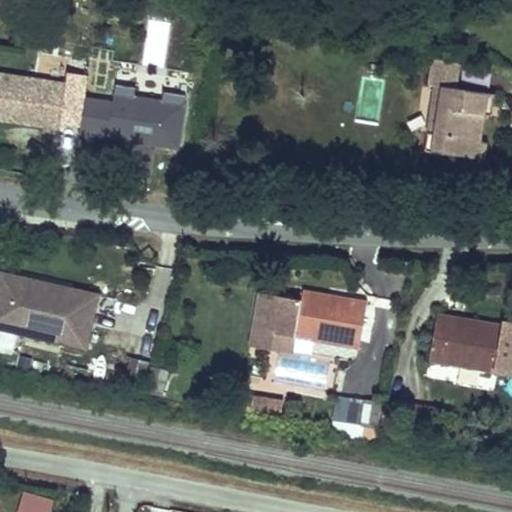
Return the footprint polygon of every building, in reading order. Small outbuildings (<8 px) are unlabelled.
[(315,29),(315,16),(285,14),(284,27),(315,29)] [(314,36),(315,29),(295,27),(295,34),(314,36)] [(484,114),(487,92),(456,88),(460,62),(434,58),(429,84),(435,85),(443,87),(435,133),(428,132),(425,151),(444,153),(485,160),(487,142),(480,141),(484,114)] [(62,127),(68,83),(0,72),(0,117),(25,121),(62,127)] [(180,145),(187,93),(165,90),(164,99),(136,95),(137,86),(117,83),(114,101),(87,97),(82,131),(112,135),(127,138),(128,133),(158,137),(157,142),(180,145)] [(435,133),(443,87),(435,85),(428,132),(435,133)] [(492,115),(495,93),(487,92),(484,114),(492,115)] [(155,254),(149,247),(143,252),(149,259),(155,254)] [(0,328),(88,349),(100,295),(78,290),(68,288),(65,300),(18,289),(21,277),(0,272),(0,328)] [(68,288),(21,277),(18,289),(65,300),(68,288)] [(360,348),(368,302),(351,299),(350,303),(327,299),(328,294),(311,291),(303,290),(301,300),(260,292),(253,330),(295,337),(360,348)] [(350,303),(351,299),(328,294),(327,299),(350,303)] [(454,317),(438,314),(430,359),(494,371),(495,367),(511,370),(511,320),(503,319),(502,325),(486,322),(485,327),(462,323),(463,318),(454,317)] [(485,327),(486,322),(463,318),(462,323),(485,327)] [(293,352),(295,337),(253,330),(251,344),(293,352)] [(0,352),(15,356),(18,338),(0,334),(0,352)] [(144,379),(149,362),(131,357),(126,376),(144,379)] [(33,370),(34,359),(21,358),(19,369),(33,370)] [(141,391),(144,379),(126,376),(123,386),(141,391)] [(162,396),(166,384),(148,380),(145,392),(162,396)] [(252,407),(253,396),(244,394),(242,405),(252,407)] [(282,416),(284,401),(253,396),(252,407),(251,410),(282,416)] [(364,407),(365,400),(350,397),(347,416),(361,419),(362,407),(364,407)] [(378,422),(381,402),(365,400),(364,407),(362,407),(361,419),(378,422)] [(401,426),(404,407),(386,404),(382,423),(401,426)] [(377,428),(378,422),(361,419),(360,424),(377,428)] [(20,493),(17,511),(51,511),(53,497),(20,493)]
